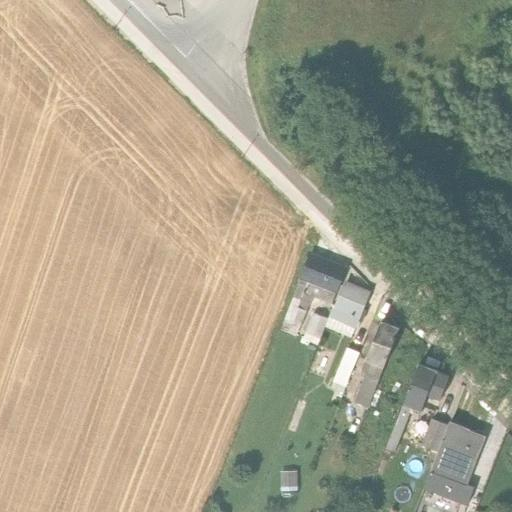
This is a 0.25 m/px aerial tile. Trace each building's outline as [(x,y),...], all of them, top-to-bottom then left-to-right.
[(345,267),(312,253),(301,279),(317,286),(336,294),(345,267)] [(317,286),(301,279),(280,329),(296,336),(317,286)] [(370,291),(345,281),(330,319),(355,329),(370,291)] [(384,366),(398,327),(380,321),(366,360),(384,366)] [(345,387),(359,351),(346,345),(332,382),(345,387)] [(441,401),(451,378),(438,373),(439,371),(419,364),(401,413),(421,420),(430,397),(441,401)] [(368,405),(380,372),(366,366),(353,400),(368,405)] [(448,428),(430,421),(421,447),(437,453),(429,472),(465,487),(486,437),(450,422),(448,428)] [(283,468),(284,487),(299,487),(299,468),(283,468)]
